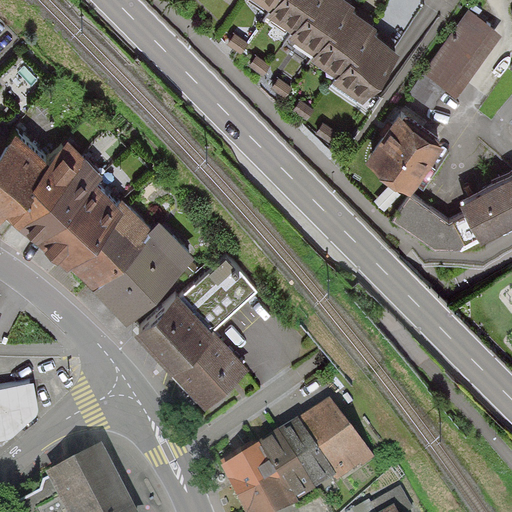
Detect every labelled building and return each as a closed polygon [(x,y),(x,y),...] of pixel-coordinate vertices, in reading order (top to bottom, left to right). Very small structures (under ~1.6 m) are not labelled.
[(264,0),(263,2),(259,8),(287,27),(304,0),(264,0)] [(344,0),(304,0),(287,27),(283,33),(310,51),(344,1),(344,0)] [(371,18),(344,1),(310,51),(304,59),(331,77),(369,22),(371,18)] [(496,32),(469,12),(400,108),(433,129),(496,32)] [(396,40),(369,22),(331,77),(329,81),(357,99),(396,40)] [(442,136),(400,108),(370,151),(412,180),(442,136)] [(49,153),(18,122),(9,133),(0,144),(0,208),(4,204),(49,153)] [(0,144),(9,133),(0,126),(0,144)] [(85,149),(68,132),(49,153),(4,204),(19,217),(85,149)] [(85,149),(19,217),(39,232),(99,175),(104,169),(85,149)] [(511,220),(511,168),(459,193),(467,209),(450,216),(411,190),(392,215),(434,245),(461,245),(511,220)] [(99,175),(39,232),(52,244),(110,186),(99,175)] [(127,203),(110,186),(52,244),(67,258),(127,203)] [(154,221),(127,203),(67,258),(94,278),(154,221)] [(94,278),(125,310),(192,245),(161,214),(154,221),(94,278)] [(178,299),(174,295),(131,338),(172,377),(214,336),(209,331),(254,289),(224,256),(178,299)] [(172,377),(207,413),(250,373),(214,336),(172,377)] [(0,437),(0,438),(33,411),(29,382),(0,382),(0,437)] [(331,396),(300,416),(336,473),(339,477),(375,455),(331,396)] [(300,416),(280,428),(315,486),(336,473),(300,416)] [(315,486),(280,428),(258,442),(277,473),(294,503),(300,500),(298,497),(315,486)] [(277,473),(258,442),(220,465),(237,495),(277,473)] [(137,511),(103,445),(47,472),(50,479),(45,481),(43,491),(17,504),(21,511),(137,511)] [(277,473),(237,495),(247,511),(273,511),(294,503),(277,473)] [(371,502),(376,511),(411,511),(417,509),(403,484),(371,502)]
